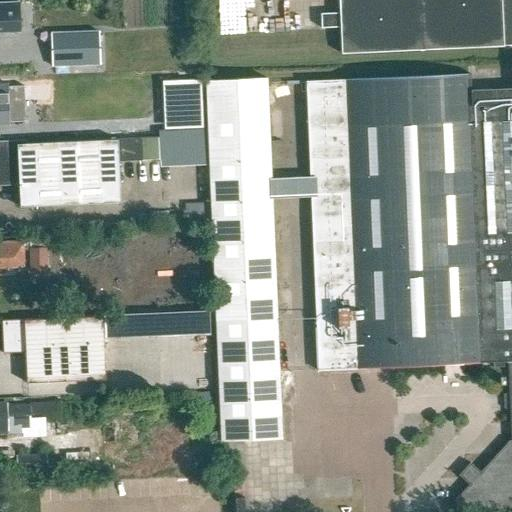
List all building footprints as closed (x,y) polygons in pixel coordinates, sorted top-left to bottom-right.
[(511,0),(338,0),(340,55),(503,48),(503,47),(511,46),(511,0)] [(20,2),(0,2),(0,32),(21,31),(20,2)] [(99,31),(51,33),(52,67),(100,65),(99,31)] [(468,74),(303,81),(315,371),(504,363),(508,442),(480,473),(469,463),(458,476),(468,486),(455,499),(455,511),(466,511),(511,507),(511,89),(469,92),(468,74)] [(205,81),(220,442),(281,440),(266,79),(205,81)] [(0,124),(9,124),(9,122),(25,121),(23,87),(7,88),(7,86),(0,85),(0,124)] [(24,141),(0,141),(0,186),(17,186),(18,208),(119,203),(117,163),(140,162),(139,140),(24,145),(24,141)] [(0,243),(0,268),(25,268),(25,243),(0,243)] [(33,250),(33,273),(51,273),(51,250),(33,250)] [(25,321),(2,322),(4,354),(26,353),(27,384),(106,381),(103,318),(25,321)] [(45,424),(60,423),(60,403),(29,404),(30,406),(6,406),(6,404),(0,404),(0,435),(7,435),(7,439),(45,438),(45,424)] [(47,457),(16,457),(17,473),(48,473),(47,457)]
